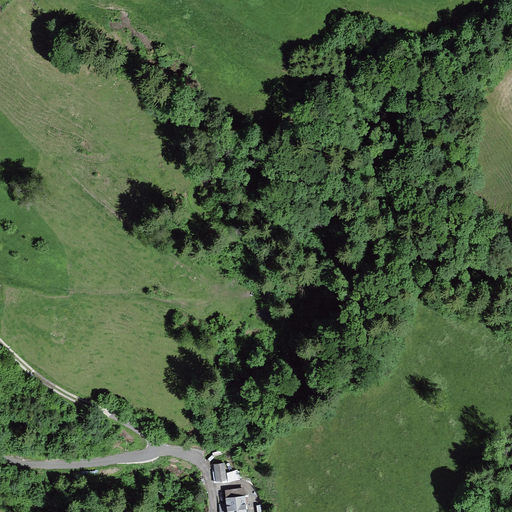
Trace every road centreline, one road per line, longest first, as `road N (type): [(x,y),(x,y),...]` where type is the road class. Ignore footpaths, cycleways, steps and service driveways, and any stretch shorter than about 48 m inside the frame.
road 1 (track): [(0,278),(197,307)]
road 2 (track): [(159,452),(132,426),(57,390),(0,344)]
road 3 (track): [(0,459),(84,466),(159,452)]
